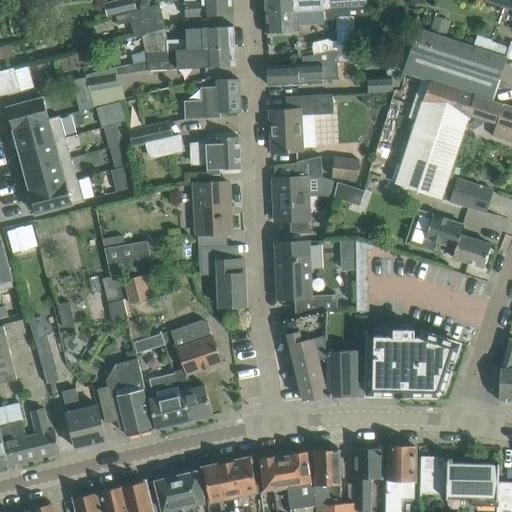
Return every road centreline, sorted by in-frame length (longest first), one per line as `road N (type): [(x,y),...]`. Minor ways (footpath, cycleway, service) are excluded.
road 1 (residential): [(271,426),(258,318),(249,0)]
road 2 (residential): [(0,488),(271,426)]
road 3 (residential): [(465,420),(271,426)]
road 4 (residential): [(465,420),(511,267)]
